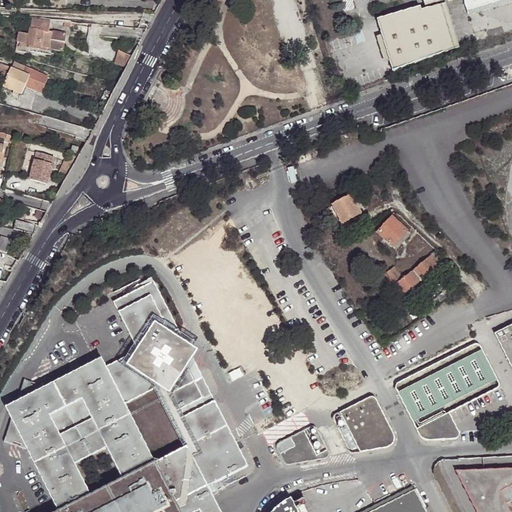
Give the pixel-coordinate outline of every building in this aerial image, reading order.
[(511,0),(420,0),(423,9),(437,5),(437,6),(455,0),(459,0),(465,16),(511,1),(511,0)] [(511,1),(465,16),(466,20),(511,6),(511,1)] [(443,8),(429,13),(443,58),(457,53),(443,8)] [(443,58),(429,13),(418,16),(417,11),(375,25),(379,40),(387,66),(390,77),(443,58)] [(49,20),(31,18),(30,23),(52,27),(50,21),(49,20)] [(52,27),(30,23),(28,35),(18,33),(17,43),(65,52),(68,35),(51,32),(52,27)] [(387,66),(379,40),(374,42),(381,68),(387,66)] [(114,65),(125,68),(131,57),(118,50),(114,65)] [(0,74),(8,78),(5,86),(16,91),(20,92),(23,94),(26,86),(38,91),(44,75),(4,59),(0,70),(0,74)] [(34,151),(32,158),(51,163),(53,156),(34,151)] [(51,163),(32,158),(27,177),(46,182),(51,163)] [(331,203),(341,222),(358,213),(349,194),(331,203)] [(376,232),(390,245),(405,230),(390,217),(376,232)] [(405,230),(390,245),(394,249),(409,234),(405,230)] [(0,250),(7,252),(8,248),(10,239),(1,237),(0,239),(0,250)] [(441,257),(434,250),(428,254),(437,265),(444,260),(441,257)] [(401,276),(392,284),(400,294),(409,287),(437,265),(428,254),(401,276)] [(385,274),(392,284),(401,276),(393,266),(385,274)] [(200,511),(192,494),(248,466),(153,280),(112,301),(136,348),(104,365),(87,373),(88,375),(85,376),(83,371),(72,376),(74,382),(57,391),(56,389),(43,386),(26,381),(8,437),(26,443),(57,511),(200,511)] [(416,296),(409,287),(400,294),(406,303),(416,296)] [(511,324),(492,335),(511,373),(511,324)] [(394,389),(395,391),(418,437),(420,439),(422,440),(423,441),(424,442),(426,442),(455,440),(457,439),(457,438),(458,436),(458,435),(457,434),(447,415),(495,390),(496,389),(496,388),(497,387),(497,385),(497,384),(478,347),(477,346),(475,345),(474,345),(472,346),(396,385),(395,386),(394,388),(394,389)] [(100,356),(43,386),(56,389),(57,391),(74,382),(72,376),(83,371),(85,376),(88,375),(87,373),(104,365),(100,356)] [(332,421),(333,423),(348,452),(349,454),(350,455),(351,455),(352,455),(353,455),(386,449),(388,449),(390,448),(391,446),(392,444),(393,443),(393,440),(393,439),(393,437),(375,401),(374,400),(372,399),(371,399),(370,399),(368,400),(334,417),(333,418),(333,419),(332,420),(332,421)] [(277,450),(277,452),(283,464),(285,466),(286,467),(287,467),(288,467),(323,461),(325,460),(326,459),(327,457),(327,456),(327,455),(327,454),(315,431),(314,430),(313,430),(312,430),(311,430),(309,430),(279,445),(278,446),(277,448),(277,449),(277,450)] [(511,511),(511,468),(453,471),(473,511),(511,511)] [(425,511),(414,490),(369,511),(298,511),(293,502),(286,506),(278,511),(425,511)]
